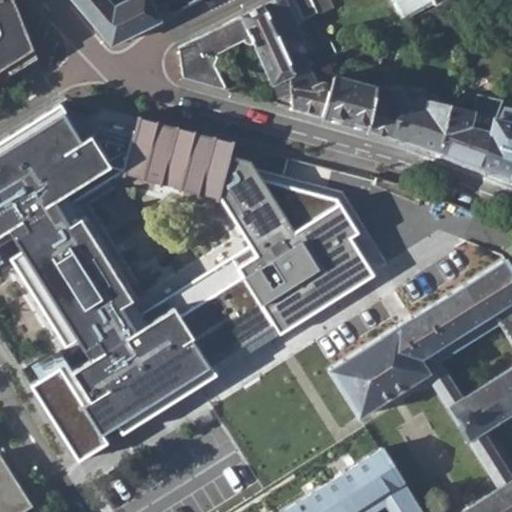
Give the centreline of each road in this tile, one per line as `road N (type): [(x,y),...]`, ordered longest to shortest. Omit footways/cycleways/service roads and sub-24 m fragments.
road 1 (residential): [(511,197),(132,82),(98,62)]
road 2 (residential): [(84,511),(0,380)]
road 3 (residential): [(98,62),(225,0)]
